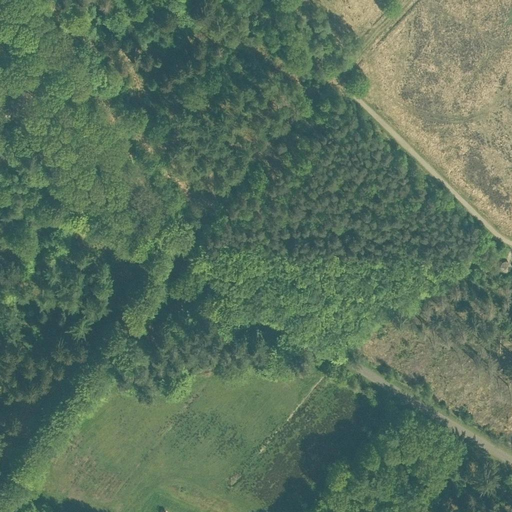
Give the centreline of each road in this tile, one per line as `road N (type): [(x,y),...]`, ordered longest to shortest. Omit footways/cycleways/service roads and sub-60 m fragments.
road 1 (unclassified): [(511,460),(117,207),(0,153)]
road 2 (track): [(0,508),(186,254)]
road 3 (track): [(181,239),(55,0)]
road 4 (track): [(176,246),(334,76)]
